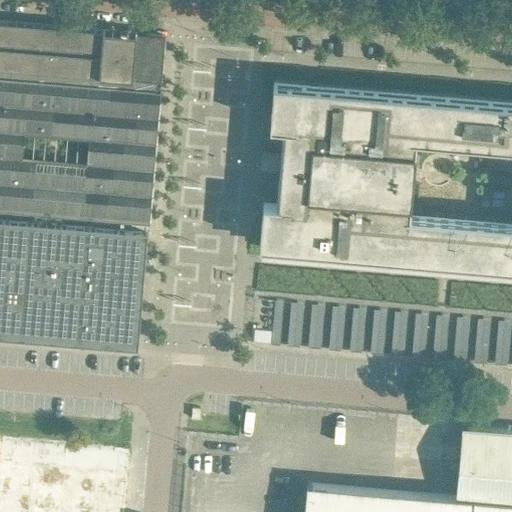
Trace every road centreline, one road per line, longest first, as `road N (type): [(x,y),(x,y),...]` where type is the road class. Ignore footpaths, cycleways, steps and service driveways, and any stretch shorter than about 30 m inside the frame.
road 1 (unclassified): [(511,409),(192,379),(171,385),(164,398)]
road 2 (residential): [(511,35),(205,8)]
road 3 (unclassified): [(164,398),(0,382)]
